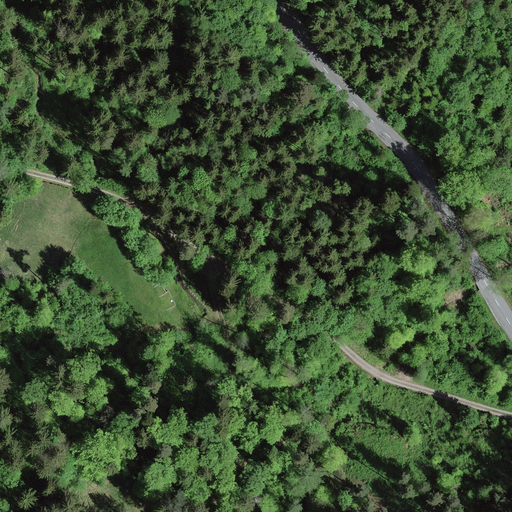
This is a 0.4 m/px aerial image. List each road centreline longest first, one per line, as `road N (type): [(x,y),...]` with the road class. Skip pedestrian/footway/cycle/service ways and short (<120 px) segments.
road 1 (track): [(0,163),(117,195),(384,379),(511,413)]
road 2 (unclassified): [(511,326),(423,171),(319,63),(280,0)]
